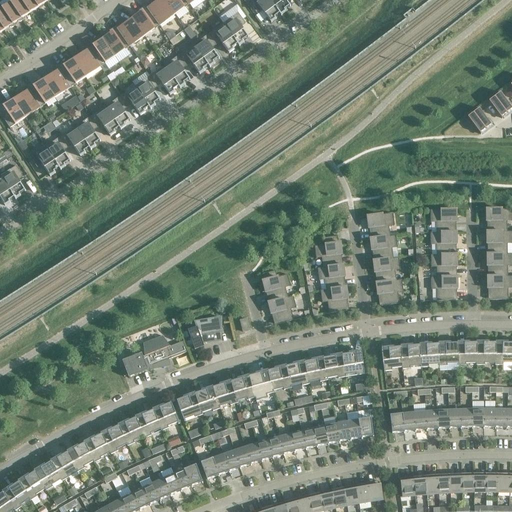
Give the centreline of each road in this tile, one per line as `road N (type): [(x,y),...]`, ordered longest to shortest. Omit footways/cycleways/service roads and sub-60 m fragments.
road 1 (residential): [(0,232),(331,0)]
road 2 (residential): [(202,511),(352,465),(511,454)]
road 3 (residential): [(0,469),(131,397),(265,350)]
road 4 (residential): [(265,350),(370,328),(474,320)]
road 5 (residential): [(0,85),(126,0)]
road 6 (unclassified): [(474,320),(470,186)]
